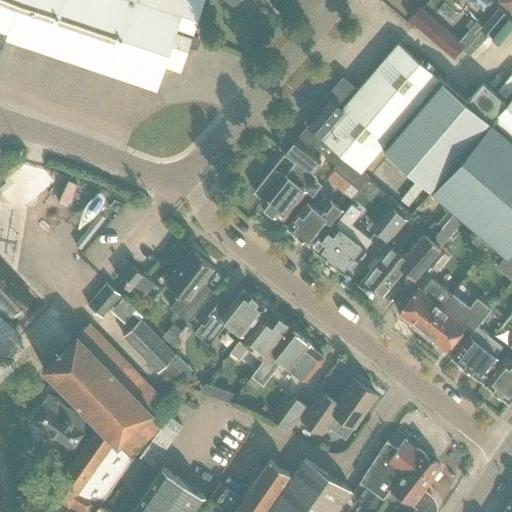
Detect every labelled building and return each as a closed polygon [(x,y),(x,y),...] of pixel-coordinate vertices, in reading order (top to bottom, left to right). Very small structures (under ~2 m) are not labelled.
[(0,0),(0,33),(151,88),(159,66),(176,72),(202,0),(0,0)] [(511,0),(497,0),(511,11),(511,8),(511,0)] [(420,7),(410,18),(409,19),(453,57),(464,45),(420,7)] [(499,9),(482,28),(491,36),(508,17),(499,9)] [(438,76),(397,42),(355,93),(343,82),(308,124),(298,136),(309,145),(311,144),(336,165),(334,167),(359,188),(369,176),(361,170),(380,146),(430,188),(488,119),(490,121),(491,119),(511,135),(511,94),(506,103),(482,82),(467,99),(438,76)] [(511,139),(490,121),(488,119),(430,188),(507,255),(511,249),(511,139)] [(320,160),(294,140),(285,152),(283,151),(282,152),(292,161),(283,173),(275,167),(256,191),(253,189),(252,190),(264,200),(261,203),(264,206),(264,208),(270,212),(272,212),(276,215),(278,213),(284,217),(305,190),(312,196),(321,184),(307,172),(308,171),(310,173),(320,160)] [(328,220),(331,223),(342,209),(330,200),(319,213),(306,203),(287,227),(309,244),(328,220)] [(314,248),(345,273),(372,239),(351,222),(361,210),(351,202),(344,211),(342,210),(332,223),(333,224),(314,248)] [(407,218),(393,207),(373,233),(387,244),(407,218)] [(414,277),(439,247),(440,246),(424,233),(404,257),(390,245),(359,283),(379,299),(401,271),(396,267),(398,264),(414,277)] [(425,281),(448,254),(439,248),(416,274),(425,281)] [(193,294),(215,267),(192,249),(165,282),(180,294),(170,307),(188,321),(203,302),(193,294)] [(130,288),(142,274),(131,264),(119,279),(130,288)] [(422,331),(448,298),(451,294),(430,277),(421,288),(418,286),(398,312),(422,331)] [(146,278),(139,288),(155,299),(162,289),(146,278)] [(87,305),(102,316),(121,294),(107,282),(87,305)] [(201,322),(194,331),(209,343),(216,334),(227,321),(243,334),(265,306),(243,289),(222,316),(212,308),(208,313),(211,316),(204,325),(201,322)] [(497,299),(487,291),(469,314),(462,308),(461,309),(448,298),(422,331),(445,349),(466,324),(463,322),(466,319),(476,327),(477,325),(497,299)] [(138,307),(125,294),(111,309),(124,321),(138,307)] [(248,347),(263,359),(290,325),(274,314),(272,317),(266,313),(241,347),(237,344),(230,353),(239,359),(248,347)] [(175,354),(141,319),(124,336),(157,371),(175,354)] [(161,397),(111,346),(89,322),(42,367),(97,424),(50,491),(69,504),(70,504),(81,511),(91,511),(131,457),(130,456),(160,426),(149,415),(152,411),(150,408),(161,397)] [(469,335),(452,357),(481,379),(498,358),(495,355),(502,346),(491,337),(492,337),(477,325),(476,327),(469,335)] [(267,355),(263,359),(252,375),(263,383),(281,360),(305,378),(323,355),(311,346),(313,343),(293,328),(271,357),(267,355)] [(511,361),(504,355),(483,382),(508,401),(511,396),(511,361)] [(195,373),(178,356),(161,372),(172,380),(185,384),(195,373)] [(335,413),(348,422),(354,426),(377,393),(354,377),(337,401),(321,390),(301,418),(321,432),(335,413)] [(234,393),(211,385),(208,393),(231,401),(234,393)] [(91,423),(48,394),(32,418),(75,448),(91,423)] [(293,396),(276,421),(289,430),(307,406),(293,396)] [(168,415),(138,457),(151,467),(181,424),(168,415)] [(358,479),(359,480),(382,497),(390,487),(412,504),(425,488),(441,467),(419,449),(419,450),(405,439),(398,448),(388,441),(358,479)] [(152,469),(134,455),(120,475),(138,488),(152,469)] [(261,511),(290,472),(270,458),(242,498),(219,481),(208,498),(227,511),(261,511)] [(335,511),(351,489),(305,458),(267,511),(335,511)] [(192,511),(205,494),(163,467),(131,511),(192,511)] [(415,508),(412,511),(436,511),(437,510),(437,505),(434,498),(430,492),(425,488),(412,504),(415,508)] [(511,511),(511,503),(509,502),(508,502),(507,504),(502,511),(511,511)] [(111,511),(99,503),(94,510),(92,511),(111,511)]
